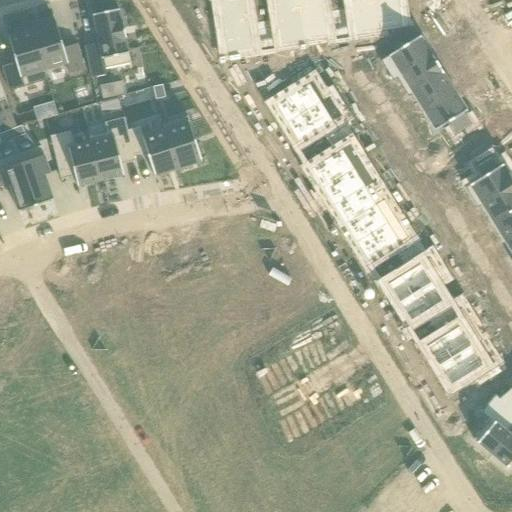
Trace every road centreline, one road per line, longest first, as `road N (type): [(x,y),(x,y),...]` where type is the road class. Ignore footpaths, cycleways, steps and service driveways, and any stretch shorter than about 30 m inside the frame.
road 1 (residential): [(477,511),(287,204)]
road 2 (residential): [(177,511),(22,259)]
road 3 (residential): [(287,204),(165,222),(22,259)]
road 4 (residential): [(287,204),(164,0)]
